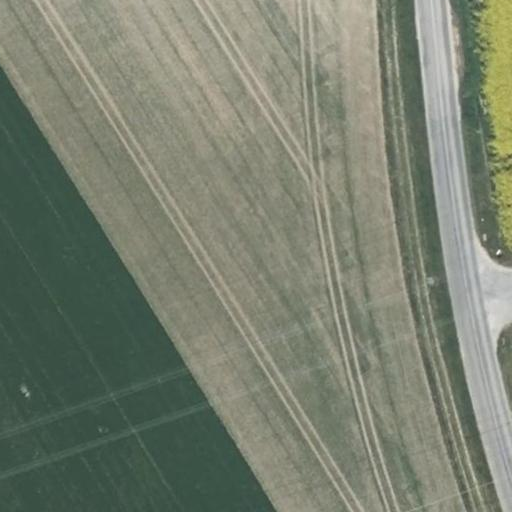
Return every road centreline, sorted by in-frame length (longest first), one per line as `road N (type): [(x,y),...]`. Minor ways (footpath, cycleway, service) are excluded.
road 1 (track): [(381,0),(409,244),(476,511)]
road 2 (tertiary): [(469,300),(432,0)]
road 3 (tertiary): [(511,468),(469,300)]
